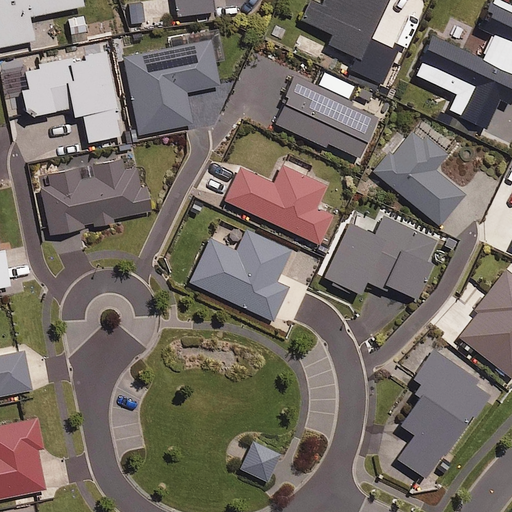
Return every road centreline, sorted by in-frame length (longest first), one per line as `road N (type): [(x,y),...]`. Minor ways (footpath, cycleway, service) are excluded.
road 1 (residential): [(109,307),(90,345),(103,456),(127,493),(153,511)]
road 2 (residential): [(326,487),(352,417),(349,376),(337,330),(306,300)]
